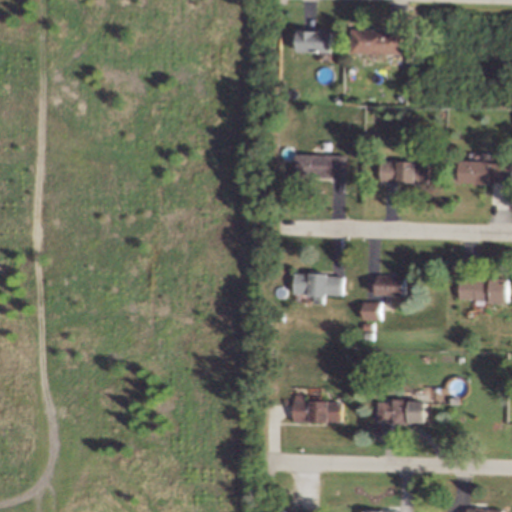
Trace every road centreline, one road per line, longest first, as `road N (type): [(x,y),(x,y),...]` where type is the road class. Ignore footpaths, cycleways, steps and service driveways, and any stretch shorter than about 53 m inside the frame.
road 1 (residential): [(270,459),(511,465)]
road 2 (residential): [(287,225),(511,231)]
